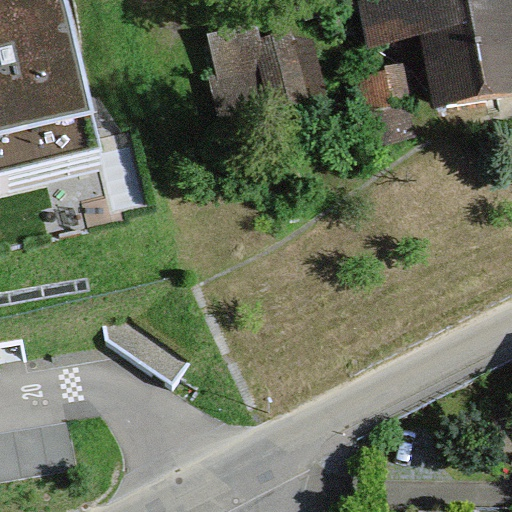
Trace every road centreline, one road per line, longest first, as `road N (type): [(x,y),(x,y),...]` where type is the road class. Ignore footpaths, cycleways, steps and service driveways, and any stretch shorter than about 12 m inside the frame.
road 1 (unclassified): [(243,462),(511,323)]
road 2 (residential): [(0,395),(71,384),(118,388),(158,416),(204,483)]
